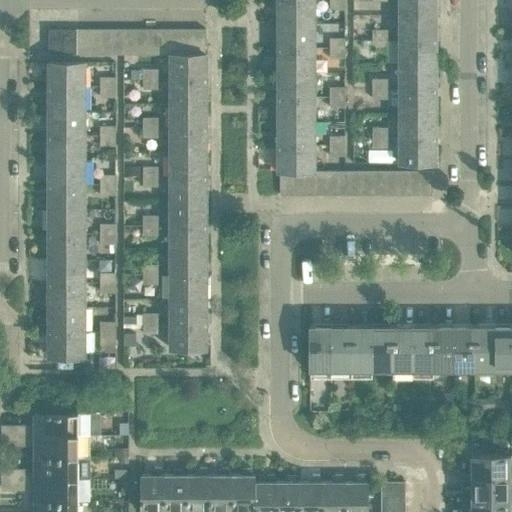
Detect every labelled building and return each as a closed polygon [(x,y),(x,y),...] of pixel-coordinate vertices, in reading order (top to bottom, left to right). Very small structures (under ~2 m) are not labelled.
[(313,23),(312,0),(277,0),(277,23),(313,23)] [(344,9),(343,0),(328,0),(329,9),(344,9)] [(435,15),(434,0),(398,0),(399,16),(435,15)] [(435,40),(435,15),(399,16),(399,40),(435,40)] [(313,48),(313,23),(277,23),(277,47),(313,48)] [(76,53),(76,29),(48,29),(48,54),(76,53)] [(88,53),(88,29),(76,29),(76,53),(88,53)] [(99,53),(100,29),(88,29),(88,53),(99,53)] [(111,53),(111,29),(100,29),(99,53),(111,53)] [(123,53),(123,29),(111,29),(111,53),(123,53)] [(135,53),(135,29),(123,29),(123,53),(135,53)] [(146,53),(146,29),(135,29),(135,53),(146,53)] [(158,53),(158,29),(146,29),(146,53),(158,53)] [(169,53),(169,29),(158,29),(158,53),(169,53)] [(181,53),(181,29),(169,29),(169,53),(170,53),(181,53)] [(193,53),(193,29),(181,29),(181,53),(193,53)] [(205,53),(205,29),(193,29),(193,53),(205,53)] [(387,40),(387,30),(371,30),(371,40),(387,40)] [(344,48),(344,38),(329,38),(329,48),(344,48)] [(387,50),(387,40),(371,40),(371,50),(387,50)] [(435,64),(435,40),(399,40),(399,65),(435,64)] [(313,72),(313,57),(313,48),(277,47),(277,72),(313,72)] [(344,58),(344,48),(329,48),(329,58),(344,58)] [(206,79),(206,54),(206,53),(205,53),(193,53),(181,53),(170,53),(170,79),(206,79)] [(84,86),(84,61),(48,61),(48,86),(84,86)] [(435,89),(435,64),(399,65),(399,89),(435,89)] [(158,78),(158,69),(143,69),(143,78),(158,78)] [(313,97),(313,72),(277,72),(277,97),(313,97)] [(115,86),(115,77),(100,77),(100,87),(115,86)] [(158,89),(158,79),(158,78),(143,78),(143,89),(158,89)] [(206,103),(206,79),(170,79),(170,103),(206,103)] [(387,88),(387,79),(372,79),(372,88),(387,88)] [(84,112),(84,86),(48,86),(48,111),(84,112)] [(115,97),(115,86),(100,87),(100,97),(115,97)] [(344,96),(344,87),(329,87),(329,97),(344,96)] [(387,98),(387,89),(387,88),(372,88),(372,98),(387,98)] [(435,113),(435,89),(399,89),(399,113),(435,113)] [(344,107),(344,96),(329,97),(329,107),(344,107)] [(313,122),(313,97),(277,97),(277,122),(313,122)] [(206,128),(206,103),(170,103),(170,128),(206,128)] [(84,135),(84,112),(48,111),(48,135),(84,135)] [(435,138),(435,113),(399,113),(399,138),(435,138)] [(158,127),(158,117),(143,117),(143,127),(158,127)] [(313,146),(313,122),(277,122),(277,146),(313,146)] [(115,136),(115,125),(100,126),(100,136),(115,136)] [(158,138),(158,128),(158,127),(143,127),(143,138),(158,138)] [(387,137),(387,128),(372,127),(372,137),(387,137)] [(206,152),(206,128),(170,128),(170,152),(206,152)] [(84,159),(84,135),(48,135),(48,160),(84,159)] [(115,146),(115,136),(100,136),(100,146),(115,146)] [(344,145),(344,136),(329,136),(329,146),(344,145)] [(387,147),(387,137),(372,137),(372,148),(387,147)] [(435,163),(435,138),(399,138),(399,163),(435,163)] [(344,156),(344,145),(329,146),(329,156),(344,156)] [(313,171),(313,146),(277,146),(277,172),(279,172),(291,171),(303,171),(313,171)] [(206,177),(206,152),(170,152),(170,177),(206,177)] [(84,185),(84,159),(48,160),(48,185),(84,185)] [(158,176),(158,167),(143,167),(143,176),(158,176)] [(326,195),(326,170),(314,171),(314,195),(326,195)] [(338,195),(338,170),(326,170),(326,195),(338,195)] [(349,195),(349,170),(338,170),(338,195),(349,195)] [(361,195),(361,170),(349,170),(349,195),(361,195)] [(373,195),(373,170),(361,170),(361,195),(373,195)] [(384,195),(384,170),(373,170),(373,195),(384,195)] [(396,195),(396,170),(384,170),(384,195),(396,195)] [(408,195),(408,170),(396,170),(396,195),(408,195)] [(419,195),(419,170),(408,170),(408,195),(419,195)] [(431,195),(431,170),(419,170),(419,195),(431,195)] [(291,195),(291,171),(279,172),(279,195),(291,195)] [(303,195),(303,171),(291,171),(291,195),(303,195)] [(314,195),(314,171),(313,171),(303,171),(303,195),(314,195)] [(115,184),(115,175),(100,175),(100,184),(115,184)] [(158,187),(158,177),(158,176),(143,176),(143,187),(158,187)] [(206,201),(206,177),(170,177),(170,201),(206,201)] [(115,195),(115,184),(100,184),(100,195),(115,195)] [(84,210),(84,185),(48,185),(48,210),(84,210)] [(206,226),(206,201),(170,201),(170,225),(206,226)] [(84,233),(84,210),(48,210),(48,233),(84,233)] [(158,225),(158,215),(143,215),(143,225),(158,225)] [(115,233),(115,224),(100,224),(100,233),(115,233)] [(158,236),(158,225),(143,225),(143,236),(158,236)] [(206,249),(206,226),(170,225),(170,249),(206,249)] [(84,258),(84,233),(48,233),(48,258),(84,258)] [(115,244),(115,233),(100,233),(100,243),(115,244)] [(206,274),(206,249),(170,249),(170,274),(206,274)] [(84,283),(84,258),(48,258),(48,283),(84,283)] [(158,274),(158,264),(143,265),(143,274),(158,274)] [(115,282),(115,272),(100,273),(100,282),(115,282)] [(158,284),(158,274),(143,274),(143,284),(158,284)] [(206,299),(206,274),(170,274),(170,299),(206,299)] [(115,293),(115,282),(100,282),(100,293),(115,293)] [(84,306),(84,283),(48,283),(48,306),(84,306)] [(206,324),(206,299),(170,299),(170,324),(206,324)] [(84,331),(84,306),(48,306),(48,331),(84,331)] [(158,324),(158,314),(143,314),(143,324),(158,324)] [(115,331),(115,322),(100,321),(100,332),(115,331)] [(158,334),(158,324),(143,324),(143,334),(158,334)] [(206,349),(206,324),(170,324),(170,349),(206,349)] [(511,369),(511,324),(510,325),(510,327),(494,327),(494,325),(494,369),(511,369)] [(331,369),(331,325),(330,325),(330,327),(315,327),(315,325),(309,325),(309,369),(331,369)] [(351,369),(351,325),(346,325),(346,327),(331,327),(331,325),(331,369),(351,369)] [(371,369),(371,325),(371,327),(356,327),(356,325),(351,325),(351,369),(371,369)] [(392,369),(392,325),(387,325),(387,327),(372,327),(372,325),(371,325),(371,369),(392,369)] [(412,369),(412,325),(412,327),(396,327),(396,325),(392,325),(392,369),(412,369)] [(433,369),(433,325),(428,325),(428,327),(413,327),(413,325),(412,325),(412,369),(433,369)] [(453,369),(453,325),(452,325),(452,327),(438,327),(438,325),(433,325),(433,369),(453,369)] [(473,369),(474,325),(469,325),(469,327),(454,327),(454,325),(453,325),(453,369),(473,369)] [(494,369),(494,325),(493,325),(493,327),(478,327),(478,325),(474,325),(473,369),(494,369)] [(84,356),(84,331),(48,331),(48,356),(84,356)] [(115,352),(115,331),(100,332),(100,352),(115,352)] [(89,436),(89,413),(34,413),(34,425),(21,425),(21,436),(74,436),(89,436)] [(89,458),(89,436),(74,436),(21,436),(20,447),(34,447),(34,458),(78,458),(89,458)] [(510,476),(510,441),(485,441),(486,453),(471,453),(471,476),(510,476)] [(78,480),(78,458),(34,458),(34,469),(20,469),(20,479),(78,480)] [(162,511),(163,475),(161,475),(161,468),(153,468),(153,475),(142,475),(142,474),(140,474),(139,511),(162,511)] [(185,511),(185,475),(183,475),(183,468),(176,468),(176,475),(163,475),(162,511),(185,511)] [(192,511),(208,511),(208,475),(206,475),(206,468),(198,468),(198,475),(185,475),(185,511),(192,511)] [(231,511),(231,475),(229,475),(229,468),(221,468),(221,475),(208,475),(208,511),(231,511)] [(253,481),(254,481),(254,474),(253,474),(253,475),(251,475),(251,468),(244,468),(244,475),(231,475),(231,511),(252,511),(254,511),(253,481)] [(367,511),(367,480),(366,480),(366,481),(364,481),(364,474),(357,474),(357,481),(343,481),(343,511),(367,511)] [(275,511),(275,481),(274,481),(274,475),(266,475),(266,481),(254,481),(253,481),(254,511),(252,511),(275,511)] [(297,511),(298,481),(296,481),(296,475),(289,475),(289,481),(275,481),(275,511),(297,511)] [(320,511),(320,481),(319,481),(319,475),(311,475),(311,481),(298,481),(297,511),(320,511)] [(343,511),(343,481),(342,481),(342,475),(334,475),(334,481),(320,481),(320,511),(343,511)] [(510,497),(510,476),(471,476),(471,497),(510,497)] [(78,502),(78,501),(78,480),(20,479),(20,490),(34,491),(34,502),(78,502)] [(405,492),(405,482),(405,481),(381,481),(381,492),(405,492)] [(405,504),(405,492),(381,492),(381,504),(405,504)] [(510,511),(510,497),(471,497),(471,511),(510,511)] [(88,511),(89,503),(89,501),(78,501),(78,502),(34,502),(33,511),(88,511)]
